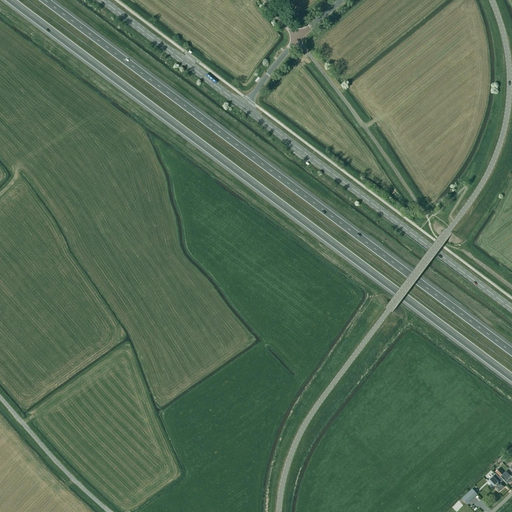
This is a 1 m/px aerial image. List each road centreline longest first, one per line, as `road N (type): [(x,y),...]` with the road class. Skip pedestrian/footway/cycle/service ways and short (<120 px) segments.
road 1 (motorway): [(8,0),(511,378)]
road 2 (motorway): [(511,353),(41,0)]
road 3 (tertiary): [(277,511),(298,433),(495,156),(509,77),(491,0)]
road 4 (tertiary): [(511,308),(244,107)]
road 5 (unclassified): [(423,211),(296,38)]
road 6 (tertiary): [(244,107),(100,0)]
road 7 (tertiary): [(107,511),(0,399)]
